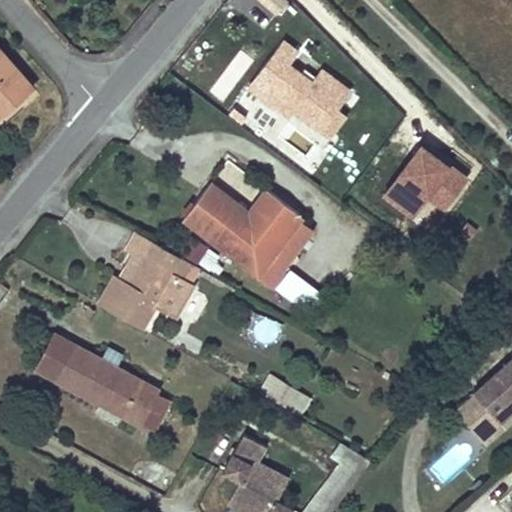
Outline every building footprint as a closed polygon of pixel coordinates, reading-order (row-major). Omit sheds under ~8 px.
[(288,2),(285,0),(261,0),(277,14),(288,2)] [(349,90),(322,69),(312,82),(287,62),(297,50),(283,40),(261,70),(272,79),(261,95),(288,115),(293,109),(319,130),(349,90)] [(0,115),(33,86),(0,48),(0,115)] [(421,144),(384,194),(413,216),(428,196),(445,208),(467,178),(421,144)] [(303,217),(268,190),(249,214),(211,184),(184,219),(258,275),(270,260),(283,269),(312,231),(299,221),(303,217)] [(130,283),(154,241),(136,231),(126,249),(134,253),(120,278),(130,283)] [(187,252),(206,268),(217,255),(198,239),(187,252)] [(199,266),(154,241),(130,283),(120,278),(118,277),(102,305),(142,328),(173,275),(189,283),(199,266)] [(283,269),(270,260),(258,275),(270,285),(283,269)] [(291,267),(275,287),(310,313),(325,292),(291,267)] [(102,305),(118,277),(114,274),(98,303),(102,305)] [(256,313),(248,336),(274,346),(283,323),(256,313)] [(101,359),(55,334),(36,368),(139,423),(140,422),(156,393),(158,389),(116,367),(101,359)] [(124,354),(108,345),(101,359),(116,367),(124,354)] [(511,357),(473,391),(481,400),(500,423),(511,412),(511,357)] [(301,416),(312,397),(270,372),(259,391),(301,416)] [(153,429),(169,400),(156,393),(140,422),(153,429)] [(511,412),(500,423),(481,400),(467,412),(492,439),(511,420),(511,412)] [(290,477),(258,460),(267,445),(244,432),(224,470),(241,480),(278,500),(290,477)] [(330,511),(370,459),(341,442),(331,456),(341,462),(303,511),(330,511)] [(293,511),(295,509),(278,500),(241,480),(229,502),(247,511),(293,511)]
